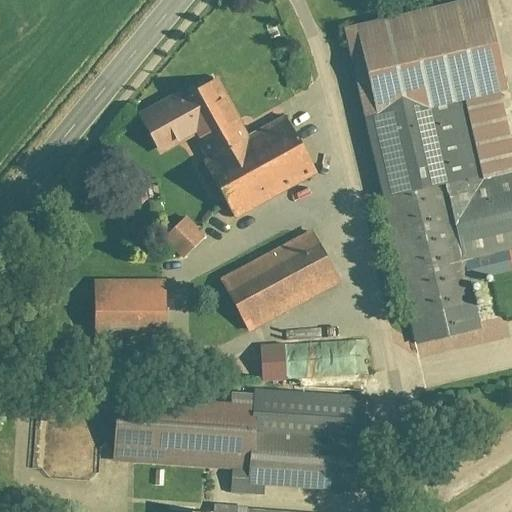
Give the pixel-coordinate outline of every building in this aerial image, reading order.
[(479,0),(414,0),(336,19),(358,114),(498,81),(479,0)] [(221,210),(309,165),(276,100),(246,115),(219,62),(131,106),(152,148),(199,124),(209,144),(192,153),(221,210)] [(511,140),(498,81),(358,114),(377,192),(434,178),(508,161),(511,160),(511,140)] [(511,176),(508,161),(434,178),(445,221),(511,205),(511,176)] [(434,178),(377,192),(407,318),(464,305),(458,276),(445,221),(434,178)] [(511,205),(445,221),(458,276),(511,263),(511,205)] [(180,215),(154,235),(171,258),(198,238),(180,215)] [(298,225),(211,271),(240,325),(326,279),(298,225)] [(148,277),(85,279),(87,327),(150,324),(148,277)] [(366,375),(365,341),(265,344),(266,379),(366,375)] [(243,420),(244,398),(114,390),(110,453),(240,460),(243,420)] [(355,427),(243,420),(240,460),(239,476),(351,483),(355,427)] [(511,432),(437,474),(448,495),(511,459),(511,432)] [(329,511),(330,511),(159,497),(158,511),(329,511)]
